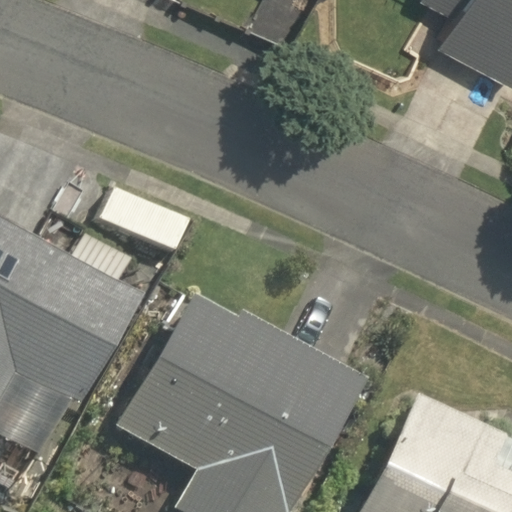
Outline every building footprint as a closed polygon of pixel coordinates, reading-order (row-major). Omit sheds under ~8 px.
[(414,36),(506,93),(511,83),(511,0),(413,0),(430,11),(414,36)] [(0,235),(0,387),(4,380),(65,413),(124,303),(101,291),(120,257),(72,231),(53,265),(0,235)] [(162,265),(170,246),(149,237),(141,257),(162,265)] [(160,510),(164,511),(279,511),(351,384),(223,312),(218,322),(177,299),(103,430),(180,474),(160,510)] [(360,511),(511,511),(511,459),(412,409),(360,511)]
